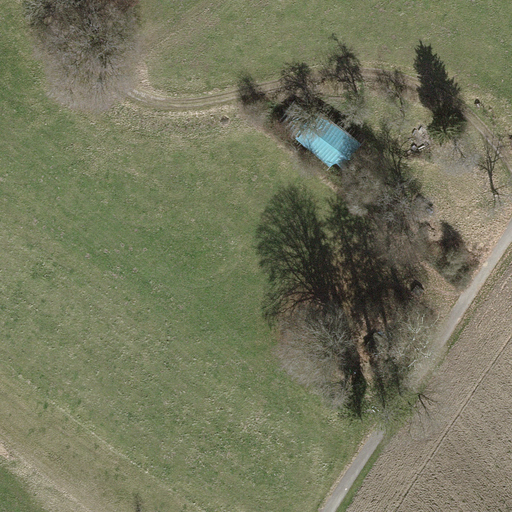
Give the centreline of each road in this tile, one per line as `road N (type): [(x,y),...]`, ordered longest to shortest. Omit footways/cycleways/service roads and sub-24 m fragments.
road 1 (track): [(43,0),(77,53),(148,99),(201,101),(333,74),(398,77),(468,113),(511,166)]
road 2 (track): [(328,511),(511,228)]
